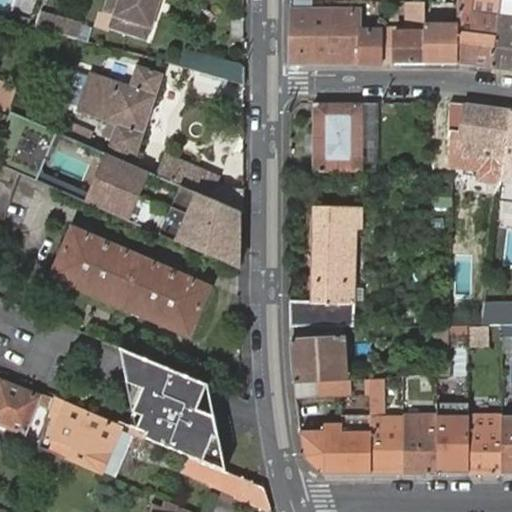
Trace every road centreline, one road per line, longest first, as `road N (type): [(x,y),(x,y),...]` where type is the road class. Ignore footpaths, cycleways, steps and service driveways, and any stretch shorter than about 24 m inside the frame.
road 1 (tertiary): [(293,507),(272,398),(267,84)]
road 2 (residential): [(267,84),(511,90)]
road 3 (residential): [(511,501),(293,507)]
